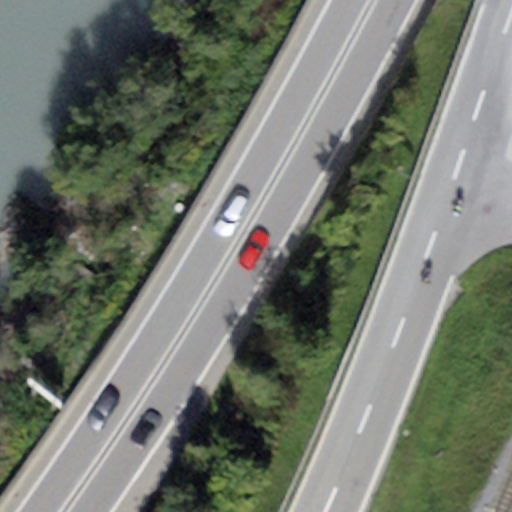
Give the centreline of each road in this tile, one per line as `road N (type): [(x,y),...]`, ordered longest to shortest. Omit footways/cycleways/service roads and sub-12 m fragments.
road 1 (trunk): [(376,0),(170,360),(68,511)]
road 2 (primary): [(455,174),(328,511)]
road 3 (primary): [(511,22),(455,174)]
